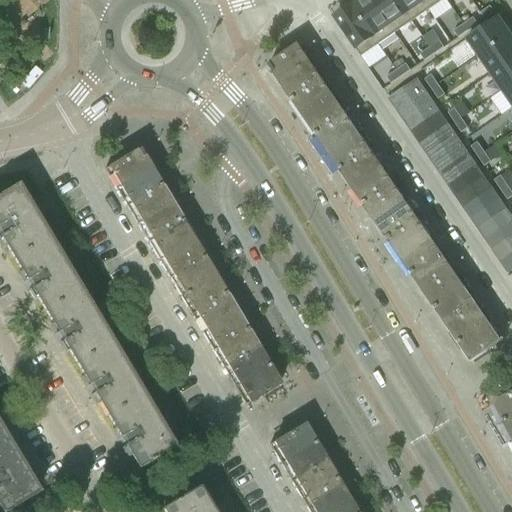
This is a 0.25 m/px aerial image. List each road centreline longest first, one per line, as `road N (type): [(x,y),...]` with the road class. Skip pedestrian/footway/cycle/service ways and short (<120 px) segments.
road 1 (tertiary): [(494,511),(263,129),(192,52)]
road 2 (tertiary): [(172,74),(244,159),(459,511)]
road 3 (residential): [(284,511),(55,123)]
road 4 (residential): [(511,302),(303,0)]
road 5 (residential): [(101,511),(0,342)]
